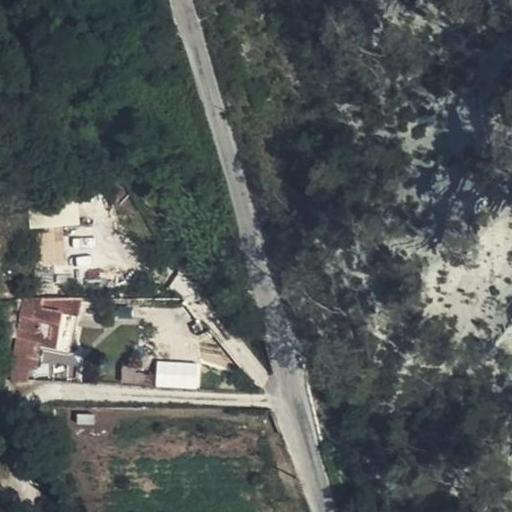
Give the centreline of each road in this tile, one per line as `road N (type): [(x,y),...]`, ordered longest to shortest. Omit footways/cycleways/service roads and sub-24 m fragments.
road 1 (tertiary): [(325,511),(182,0)]
road 2 (unknown): [(151,388),(240,395),(291,374)]
